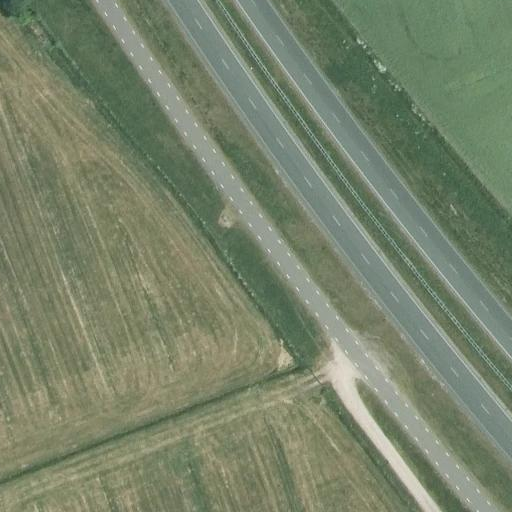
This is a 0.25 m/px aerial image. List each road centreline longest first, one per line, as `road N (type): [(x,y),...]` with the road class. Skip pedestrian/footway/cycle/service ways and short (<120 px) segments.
road 1 (unclassified): [(485,511),(347,347),(103,0)]
road 2 (trunk): [(178,0),(324,208),(511,442)]
road 3 (trunk): [(511,343),(250,0)]
road 4 (track): [(347,347),(342,376),(351,403),(435,511)]
